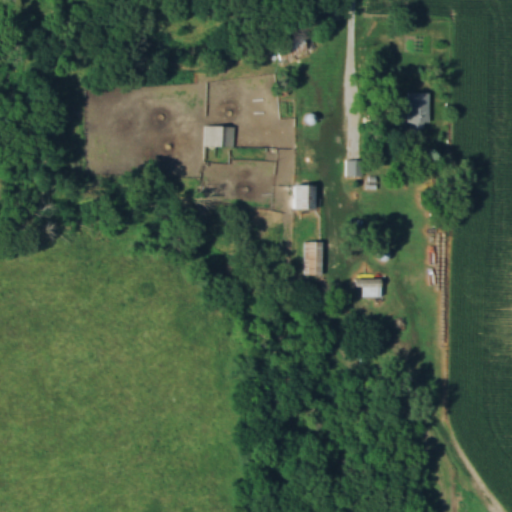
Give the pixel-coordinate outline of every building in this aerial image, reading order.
[(337,8),(336,0),(325,0),(326,8),(337,8)] [(270,51),(274,61),(301,51),(297,40),(270,51)] [(400,94),(400,130),(421,130),(421,94),(400,94)] [(227,126),(198,126),(198,147),(227,147),(227,126)] [(341,177),(355,177),(355,160),(341,160),(341,177)] [(284,209),(309,209),(309,186),(284,186),(284,209)] [(312,242),(297,242),(297,276),(312,276),(312,242)] [(350,363),(374,346),(363,331),(340,348),(350,363)]
